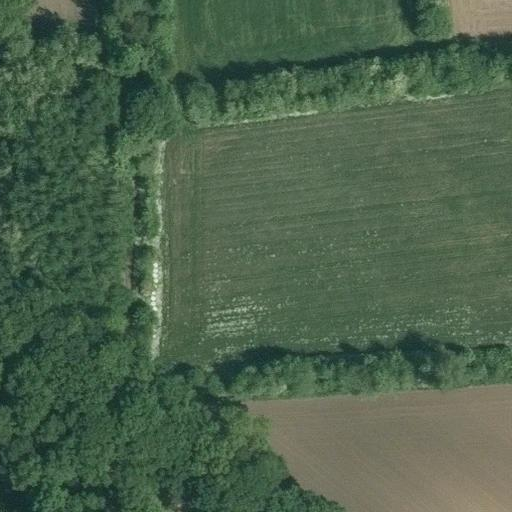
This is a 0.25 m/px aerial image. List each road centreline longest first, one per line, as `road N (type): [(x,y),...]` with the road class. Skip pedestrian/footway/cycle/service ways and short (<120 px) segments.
road 1 (track): [(113,511),(130,0)]
road 2 (track): [(0,299),(259,511)]
